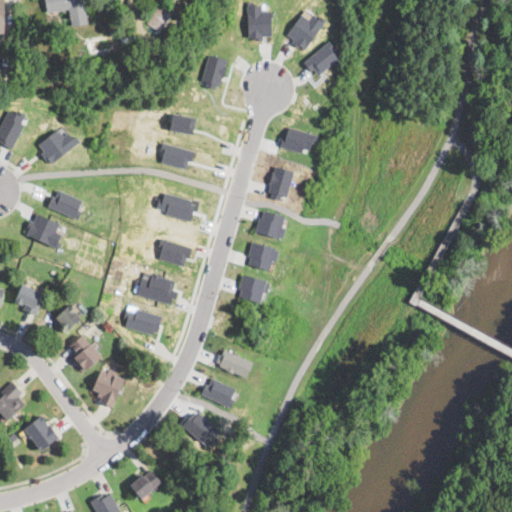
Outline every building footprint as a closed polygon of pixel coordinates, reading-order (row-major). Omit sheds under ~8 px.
[(83,0),(88,23),(72,26),(69,8),(48,12),(45,0),(83,0)] [(162,0),(174,8),(160,30),(147,22),(160,0),(162,0)] [(247,4),(248,38),(262,37),(262,34),(271,34),(271,9),(261,9),(261,3),(247,4)] [(293,40),(304,48),(323,21),(304,8),(287,33),(294,38),(293,40)] [(339,56),(328,40),(304,59),(316,74),(339,56)] [(225,57),(207,53),(202,82),(220,86),(225,57)] [(0,66),(15,66),(15,82),(0,82),(0,66)] [(26,116),(10,107),(0,125),(0,140),(10,146),(26,116)] [(192,132),(195,116),(173,111),(169,128),(192,132)] [(36,142),(49,161),(76,143),(63,124),(36,142)] [(281,145),(310,152),(315,133),(286,125),(281,145)] [(188,168),(193,149),(163,141),(158,160),(188,168)] [(267,193),(286,198),(293,169),(275,164),(267,193)] [(78,216),(84,197),(54,188),(48,207),(78,216)] [(162,199),(158,198),(155,208),(190,218),(195,200),(164,191),(162,199)] [(255,230),(282,237),(288,215),(261,208),(255,230)] [(57,244),(64,222),(35,213),(33,220),(29,219),(25,234),(57,244)] [(191,245),(162,237),(156,256),(185,264),(191,245)] [(277,247),(253,240),(246,262),(270,269),(277,247)] [(136,293),(169,302),(176,279),(151,272),(150,274),(142,271),(136,293)] [(260,301),(266,278),(243,272),(237,295),(260,301)] [(25,285),(27,286),(42,292),(40,298),(43,299),(36,315),(24,309),(25,306),(15,302),(23,284),(25,285)] [(156,334),(162,314),(128,304),(122,323),(156,334)] [(81,318),(66,332),(54,320),(70,305),(81,318)] [(90,343),(90,344),(102,356),(83,372),(72,359),(78,354),(70,345),(83,335),(90,343)] [(246,375),(252,360),(221,347),(215,363),(246,375)] [(113,370),(126,375),(114,407),(101,402),(99,392),(93,389),(100,369),(108,372),(109,368),(113,370)] [(228,405),(236,387),(209,375),(201,393),(228,405)] [(14,383),(22,390),(18,396),(25,403),(9,419),(0,410),(0,398),(4,394),(1,392),(13,381),(14,383)] [(208,446),(221,432),(194,408),(181,423),(208,446)] [(41,415),(46,423),(59,437),(40,450),(31,438),(24,427),(41,415)] [(162,482),(158,485),(142,499),(130,485),(139,478),(150,468),(162,482)] [(111,493),(121,511),(98,511),(92,500),(102,494),(103,497),(111,493)]
